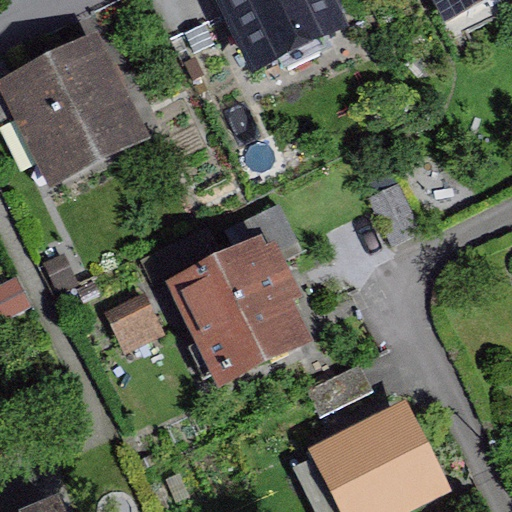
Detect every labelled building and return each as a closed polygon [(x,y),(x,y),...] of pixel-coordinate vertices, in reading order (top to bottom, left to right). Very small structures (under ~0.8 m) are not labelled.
[(341,0),(218,0),(264,88),(361,39),(341,0)] [(443,0),(449,11),(470,0),(443,0)] [(100,39),(0,88),(0,91),(54,199),(155,148),(100,39)] [(271,246),(172,294),(223,397),(321,350),(271,246)] [(132,369),(168,353),(145,303),(109,319),(132,369)] [(409,412),(315,454),(341,511),(438,511),(452,506),(409,412)]
